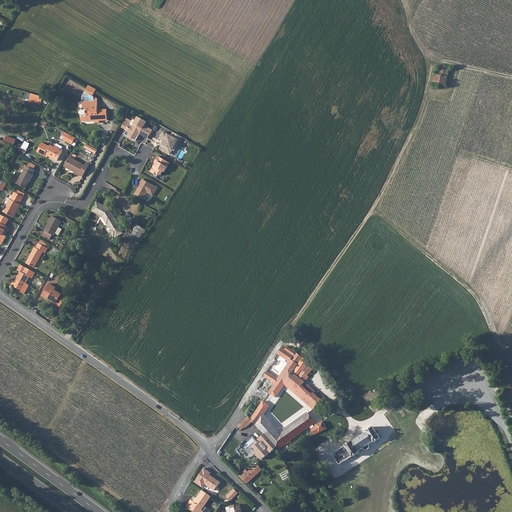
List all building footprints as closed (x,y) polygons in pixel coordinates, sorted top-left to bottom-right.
[(449,67),(440,65),(438,74),(435,74),(433,84),(446,86),(449,67)] [(96,90),(88,85),(82,96),(83,108),(86,108),(86,110),(86,114),(85,114),(81,114),(82,121),(87,121),(95,121),(100,121),(108,120),(107,109),(98,110),(97,98),(93,96),(96,90)] [(43,97),(31,93),(29,101),(41,104),(43,97)] [(127,118),(122,127),(130,132),(131,135),(130,136),(134,138),(133,139),(136,141),(140,134),(145,137),(149,128),(144,125),(147,121),(138,117),(136,121),(133,119),(132,121),(127,118)] [(183,137),(174,132),(172,136),(164,132),(160,139),(164,142),(160,148),(170,154),(175,146),(176,147),(180,141),(183,137)] [(76,138),(66,133),(63,139),(72,145),(76,138)] [(16,144),(17,139),(8,136),(6,141),(16,144)] [(51,145),(50,146),(43,142),(37,152),(45,156),(46,154),(57,161),(63,151),(60,150),(61,149),(55,145),(54,147),(51,145)] [(98,150),(87,144),(85,148),(96,154),(98,150)] [(170,163),(158,156),(155,163),(157,164),(155,166),(154,166),(151,172),(156,175),(156,174),(160,175),(161,175),(163,171),(165,172),(170,163)] [(79,175),(80,175),(83,177),(90,165),(86,163),(85,165),(70,157),(64,166),(76,173),(79,175)] [(26,166),(17,183),(25,188),(29,181),(30,182),(33,175),(33,174),(35,170),(34,170),(36,165),(30,162),(28,166),(26,166)] [(158,187),(143,179),(141,183),(142,183),(140,187),(141,187),(140,188),(139,189),(136,193),(136,195),(144,199),(148,192),(154,195),(158,187)] [(20,204),(22,200),(13,195),(11,199),(10,199),(3,212),(13,217),(20,204)] [(110,209),(97,202),(92,211),(100,215),(102,214),(103,216),(103,217),(107,224),(108,224),(111,230),(110,231),(114,237),(115,236),(116,237),(123,233),(115,220),(116,219),(110,209)] [(3,235),(2,234),(4,230),(6,231),(8,227),(5,226),(9,219),(1,215),(0,215),(0,243),(0,244),(2,244),(5,237),(5,236),(3,235)] [(52,235),(54,236),(55,233),(59,235),(62,229),(58,227),(62,221),(52,216),(44,231),(45,231),(52,235)] [(43,236),(50,240),(52,235),(45,231),(43,236)] [(132,249),(139,239),(136,237),(129,247),(132,249)] [(39,243),(36,248),(35,247),(30,256),(31,256),(30,259),(29,258),(26,263),(34,268),(43,252),(45,253),(48,248),(46,247),(39,243)] [(32,278),(36,273),(26,267),(21,264),(18,270),(20,271),(15,282),(14,281),(12,285),(21,290),(21,292),(25,294),(30,285),(26,283),(30,277),(32,278)] [(55,290),(56,288),(49,283),(42,296),(48,300),(49,299),(53,302),(54,302),(56,303),(55,304),(60,307),(67,296),(63,293),(62,294),(55,290)] [(59,314),(57,312),(54,316),(53,319),(52,319),(51,321),(54,322),(59,314)] [(296,352),(287,346),(285,350),(282,347),(278,353),(290,361),(288,363),(289,363),(279,378),(279,377),(278,378),(267,371),(264,376),(275,383),(269,392),(276,397),(285,383),(314,409),(318,412),(324,405),(327,402),(304,382),(309,377),(307,376),(313,369),(308,365),(309,363),(296,352)] [(262,460),(276,447),(278,450),(279,448),(283,453),(289,449),(293,446),(289,441),(310,426),(311,428),(315,435),(327,429),(323,421),(316,425),(315,423),(308,413),(283,431),(278,434),(276,431),(268,423),(270,421),(264,414),(270,406),(263,401),(251,419),(253,421),(260,429),(248,439),(240,446),(246,454),(253,449),(256,453),(262,460)] [(217,453),(219,455),(243,427),(245,428),(253,421),(251,419),(248,416),(234,428),(217,453)] [(374,442),(380,438),(373,427),(367,430),(368,431),(363,434),(356,439),(352,442),(351,441),(345,445),(339,450),(332,454),(339,464),(345,460),(346,460),(352,456),(353,456),(358,452),(358,451),(363,448),(369,444),(374,441),(374,442)] [(246,470),(239,476),(247,483),(265,467),(260,461),(248,472),(246,470)] [(204,468),(195,482),(203,487),(205,484),(214,490),(220,482),(213,477),(211,477),(209,476),(210,475),(211,473),(204,468)] [(234,489),(227,497),(231,501),(239,494),(234,489)] [(202,510),(211,496),(202,490),(194,502),(191,499),(186,506),(194,511),(202,511),(204,511),(202,510)]
